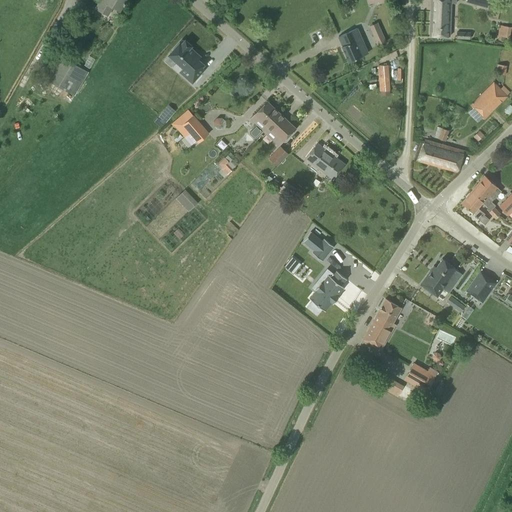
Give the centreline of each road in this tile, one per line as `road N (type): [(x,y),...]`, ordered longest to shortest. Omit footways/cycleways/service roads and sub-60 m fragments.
road 1 (unclassified): [(259,511),(335,352),(429,208)]
road 2 (unclassified): [(193,0),(429,208)]
road 3 (track): [(406,0),(411,73),(406,159),(397,179)]
